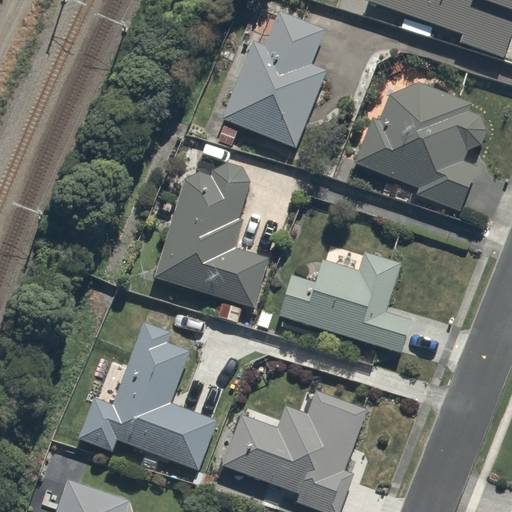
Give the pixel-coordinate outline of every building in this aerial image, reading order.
[(427,40),(432,26),(458,35),(456,43),(497,57),(511,9),(511,0),(361,0),(361,1),(402,15),(397,30),(427,40)] [(261,44),(249,39),(217,118),(286,145),(329,37),(273,14),(261,44)] [(368,119),(351,165),(412,187),(410,194),(453,209),(487,114),(415,89),(387,98),(378,122),(368,119)] [(212,182),(184,173),(150,278),(248,309),(263,262),(224,249),(247,178),(217,168),(212,182)] [(286,279),(275,316),(399,351),(408,320),(382,313),(396,265),(362,255),(357,272),(315,260),(307,285),(286,279)] [(183,342),(136,326),(110,404),(90,397),(76,439),(110,451),(113,442),(191,469),(208,418),(162,403),(183,342)] [(338,467),(359,412),(313,394),(304,415),(281,407),(272,430),(236,417),(217,466),(295,496),(292,503),(314,511),(335,511),(351,472),(338,467)] [(137,511),(139,506),(65,481),(53,511),(137,511)]
